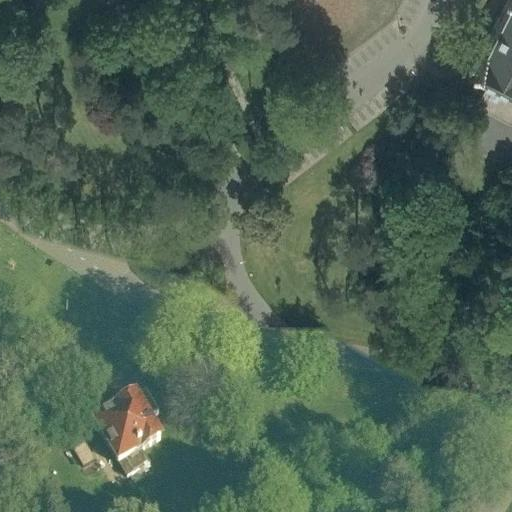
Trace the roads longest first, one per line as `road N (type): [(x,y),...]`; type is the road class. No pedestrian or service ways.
road 1 (residential): [(217,213),(244,178),(403,52),(431,0)]
road 2 (unclassified): [(511,384),(260,337)]
road 3 (unclassified): [(260,337),(195,324),(75,259)]
road 4 (residential): [(75,259),(217,213)]
road 5 (residential): [(260,337),(217,213)]
